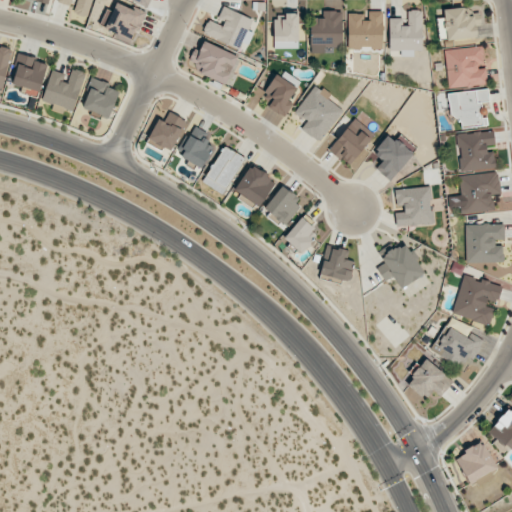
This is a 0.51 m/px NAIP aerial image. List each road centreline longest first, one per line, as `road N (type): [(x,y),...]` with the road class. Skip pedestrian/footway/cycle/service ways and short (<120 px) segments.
road 1 (secondary): [(445,511),(384,395),(285,280),(178,198),(0,123)]
road 2 (secondary): [(0,159),(129,212),(241,291),(336,391),(408,511)]
road 3 (residential): [(349,206),(202,97),(98,48),(0,19)]
road 4 (residential): [(111,165),(186,0)]
road 5 (residential): [(385,467),(462,414),(511,343)]
